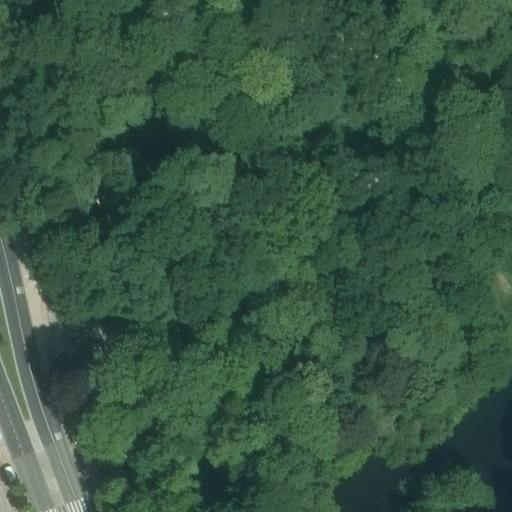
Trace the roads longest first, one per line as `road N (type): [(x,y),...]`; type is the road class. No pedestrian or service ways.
road 1 (secondary): [(73,511),(26,388),(0,264)]
road 2 (secondary): [(0,376),(50,511)]
